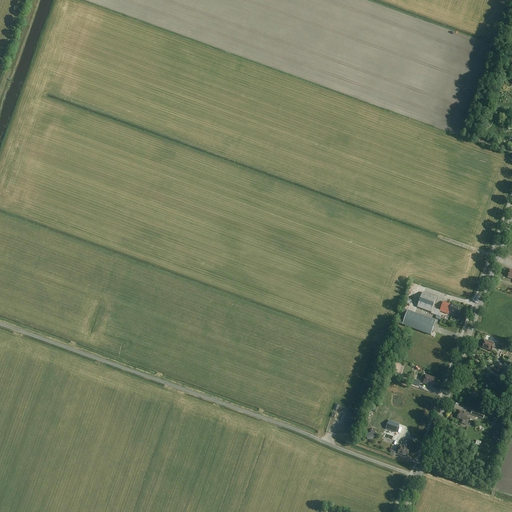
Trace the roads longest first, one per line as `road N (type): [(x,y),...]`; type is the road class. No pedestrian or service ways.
road 1 (unclassified): [(417,477),(0,323)]
road 2 (tertiary): [(417,477),(511,217)]
